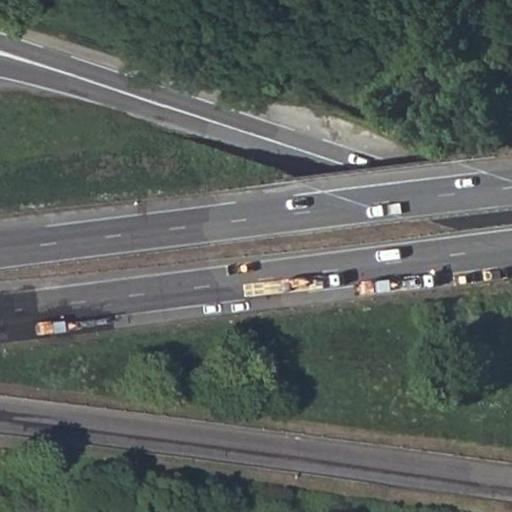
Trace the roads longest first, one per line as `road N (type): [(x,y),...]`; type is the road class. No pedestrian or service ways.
road 1 (trunk): [(0,412),(511,478)]
road 2 (motorway): [(0,312),(511,247)]
road 3 (motorway): [(511,188),(0,250)]
road 4 (secondary): [(511,223),(159,106)]
road 5 (secondary): [(159,106),(0,51)]
road 6 (trunk): [(159,106),(0,66)]
